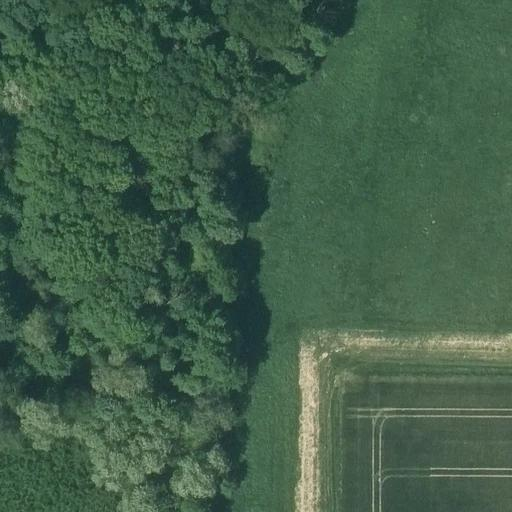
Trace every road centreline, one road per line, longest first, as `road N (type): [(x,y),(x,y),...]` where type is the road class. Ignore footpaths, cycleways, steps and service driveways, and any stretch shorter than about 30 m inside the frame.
road 1 (track): [(342,375),(511,372)]
road 2 (track): [(342,375),(344,511)]
